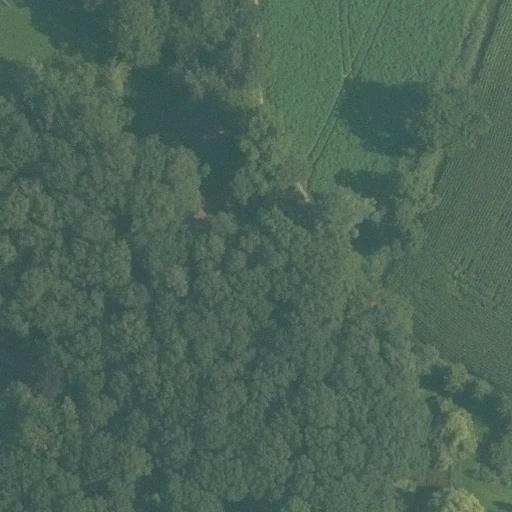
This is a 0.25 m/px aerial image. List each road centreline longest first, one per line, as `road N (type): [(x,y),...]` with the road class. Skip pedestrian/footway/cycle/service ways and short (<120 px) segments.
road 1 (track): [(368,511),(384,390),(347,286),(251,121),(243,0)]
road 2 (track): [(0,348),(274,511)]
road 3 (track): [(0,484),(81,395)]
